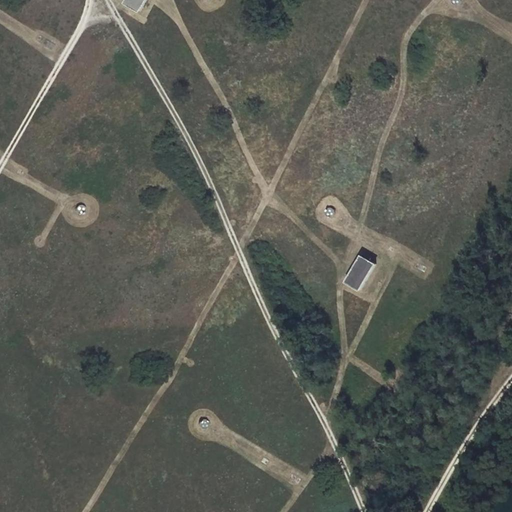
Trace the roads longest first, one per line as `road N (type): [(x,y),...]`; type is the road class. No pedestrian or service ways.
road 1 (track): [(107,0),(201,160),(357,511)]
road 2 (track): [(0,164),(94,0)]
road 3 (track): [(511,384),(455,460),(430,511)]
